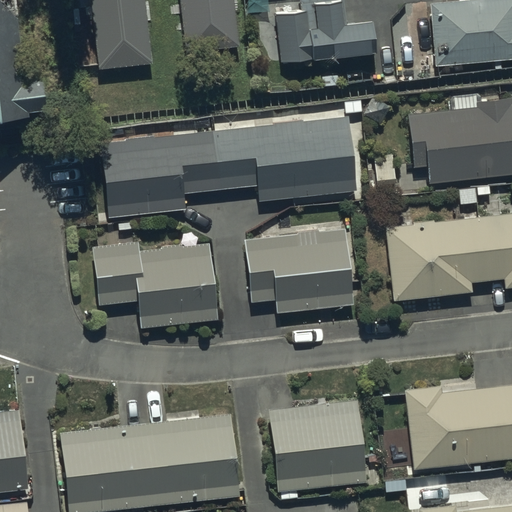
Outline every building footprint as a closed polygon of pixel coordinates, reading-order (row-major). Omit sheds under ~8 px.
[(0,0),(0,120),(28,117),(27,114),(45,111),(41,79),(23,81),(19,39),(14,0),(0,0)] [(90,0),(99,71),(153,65),(145,0),(90,0)] [(240,48),(234,0),(180,0),(187,55),(240,48)] [(301,0),(303,13),(276,16),(281,62),(310,59),(310,64),(376,57),(373,25),(344,28),(341,5),(344,5),(343,0),(301,0)] [(511,0),(495,0),(431,6),(436,68),(511,61),(511,0)] [(511,101),(477,105),(477,110),(408,117),(414,169),(427,168),(429,186),(511,177),(511,101)] [(349,119),(102,145),(110,220),(186,211),(185,195),(258,188),(260,204),(357,193),(349,119)] [(393,189),(392,155),(373,156),(374,190),(393,189)] [(511,216),(386,230),(394,304),(473,295),(472,285),(505,281),(507,291),(511,290),(511,216)] [(252,305),(276,302),(278,316),(354,307),(345,231),(245,242),(252,305)] [(209,246),(140,254),(138,244),(93,249),(100,308),(139,303),(142,331),(218,322),(209,246)] [(511,388),(443,396),(442,389),(406,393),(415,472),(511,461),(511,388)] [(358,403),(269,413),(279,496),(367,486),(358,403)] [(0,414),(0,494),(29,491),(20,412),(0,414)] [(62,435),(69,511),(115,511),(240,499),(232,417),(62,435)] [(26,511),(25,497),(0,500),(0,511),(26,511)]
